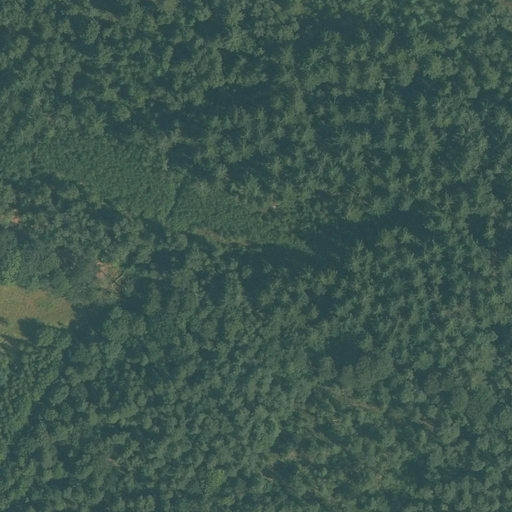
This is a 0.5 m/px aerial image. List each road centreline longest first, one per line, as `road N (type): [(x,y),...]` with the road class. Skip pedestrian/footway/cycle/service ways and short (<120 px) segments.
road 1 (track): [(142,285),(359,344),(454,383),(511,385)]
road 2 (track): [(27,425),(243,511)]
road 3 (track): [(27,425),(89,323),(142,285)]
road 4 (track): [(142,285),(0,234)]
road 5 (track): [(488,384),(481,429),(430,511)]
